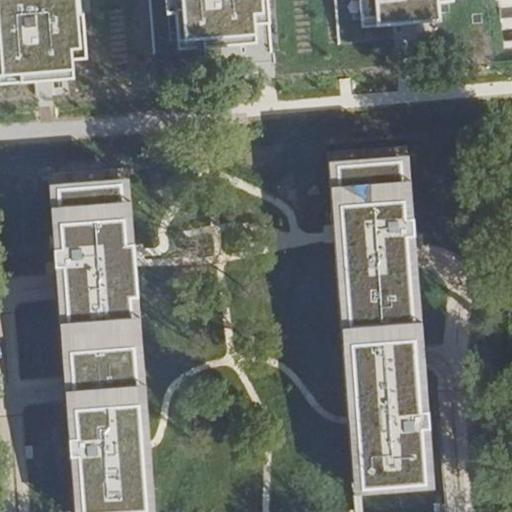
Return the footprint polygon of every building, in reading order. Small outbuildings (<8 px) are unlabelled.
[(80,0),(0,0),(0,84),(88,78),(80,0)] [(265,0),(149,0),(154,54),(270,40),(265,0)] [(452,0),(335,0),(339,44),(455,33),(452,0)] [(89,8),(93,27),(107,24),(103,5),(89,8)] [(99,50),(100,61),(142,56),(139,23),(111,26),(114,49),(99,50)] [(406,149),(328,156),(342,328),(422,323),(406,149)] [(130,180),(48,187),(61,326),(140,318),(130,180)] [(140,318),(61,326),(76,511),(152,511),(154,511),(140,318)] [(422,323),(342,328),(354,496),(435,490),(430,414),(427,378),(422,323)] [(0,401),(0,428),(25,427),(24,400),(0,401)] [(0,488),(24,487),(23,453),(0,453),(0,488)] [(0,511),(27,511),(27,489),(0,489),(0,511)]
